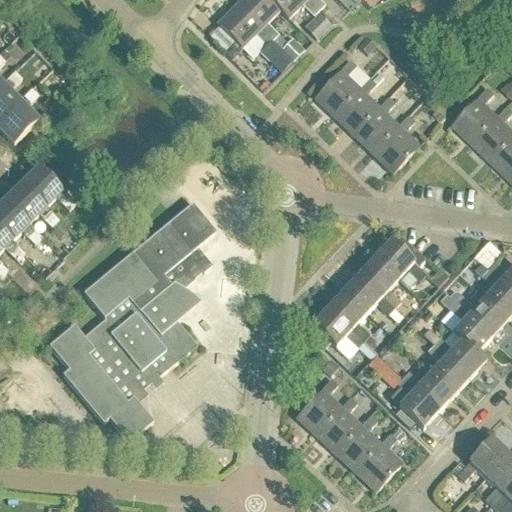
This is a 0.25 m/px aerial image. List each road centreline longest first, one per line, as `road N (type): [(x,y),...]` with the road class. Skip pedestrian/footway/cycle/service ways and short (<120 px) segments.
road 1 (residential): [(255,505),(286,197)]
road 2 (residential): [(255,505),(0,478)]
road 3 (residential): [(511,230),(286,197)]
road 4 (residential): [(286,197),(248,144),(156,51)]
road 5 (residential): [(433,511),(415,495),(511,398)]
